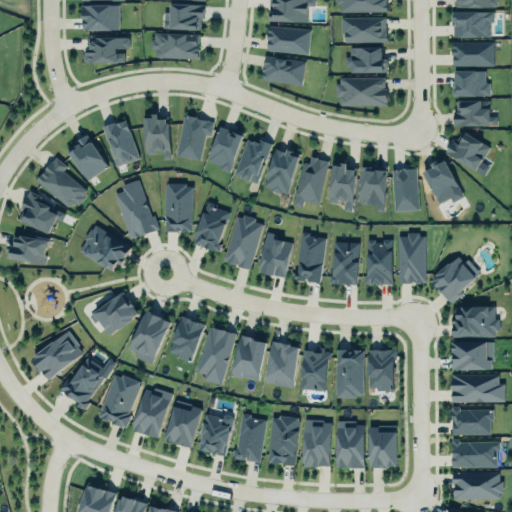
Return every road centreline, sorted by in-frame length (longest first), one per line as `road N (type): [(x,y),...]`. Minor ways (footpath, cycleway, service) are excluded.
road 1 (residential): [(420,131),(324,126),(193,81),(123,81),(30,135),(0,174),(18,399),(64,438),(228,491),(421,503)]
road 2 (residential): [(421,503),(420,317),(295,312),(165,274)]
road 3 (residential): [(419,0),(420,131)]
